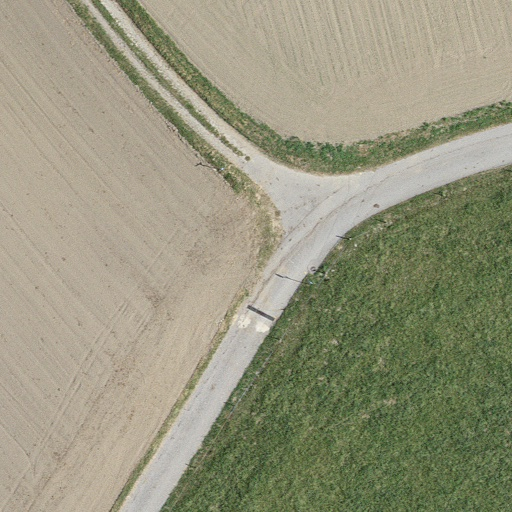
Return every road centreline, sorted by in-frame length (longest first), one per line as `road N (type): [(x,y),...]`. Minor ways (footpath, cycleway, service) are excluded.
road 1 (track): [(131,511),(259,297),(329,214),(200,122),(101,0)]
road 2 (unclassified): [(511,144),(476,149),(329,214)]
